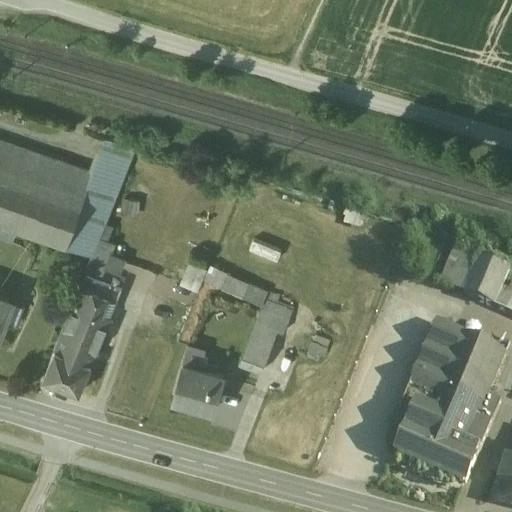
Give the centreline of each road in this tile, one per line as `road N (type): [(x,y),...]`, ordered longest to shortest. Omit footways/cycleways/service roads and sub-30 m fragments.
road 1 (unclassified): [(511,145),(37,0)]
road 2 (secondary): [(369,511),(0,405)]
